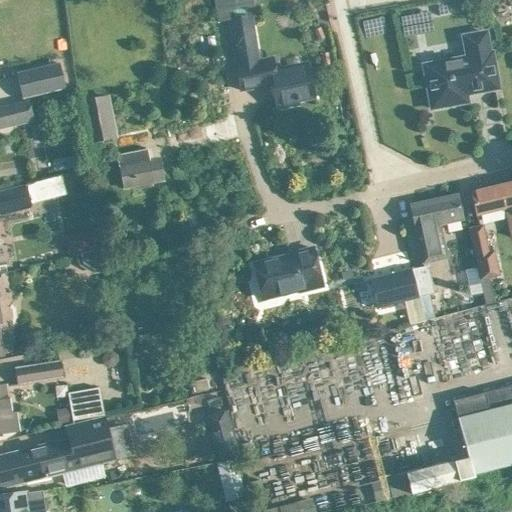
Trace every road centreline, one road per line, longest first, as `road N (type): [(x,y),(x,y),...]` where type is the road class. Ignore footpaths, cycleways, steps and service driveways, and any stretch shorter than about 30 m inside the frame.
road 1 (residential): [(244,105),(264,190),(287,207),(319,207),(511,158)]
road 2 (track): [(341,16),(383,191)]
